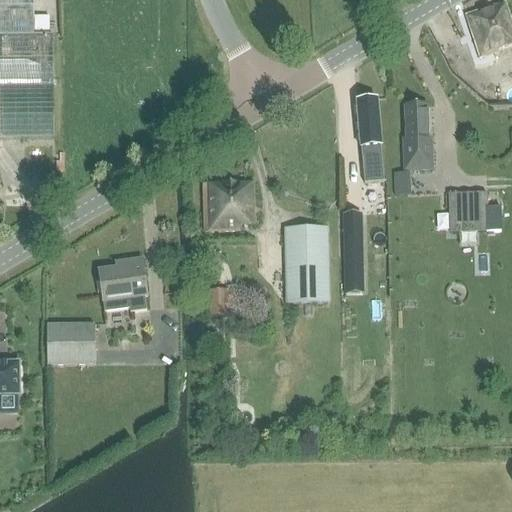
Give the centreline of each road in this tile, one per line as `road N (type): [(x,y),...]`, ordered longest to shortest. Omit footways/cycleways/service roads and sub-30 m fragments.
road 1 (tertiary): [(0,263),(266,101)]
road 2 (tertiary): [(266,101),(441,0)]
